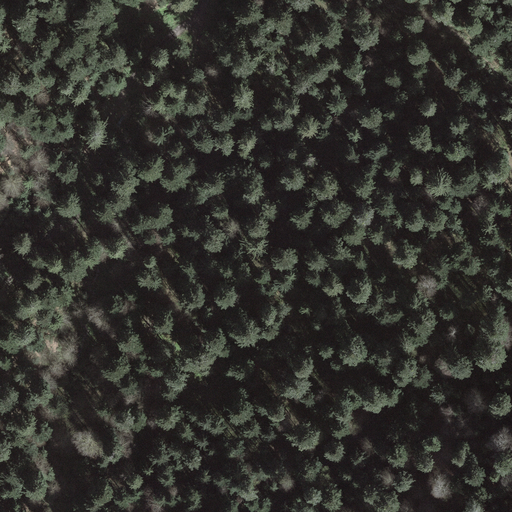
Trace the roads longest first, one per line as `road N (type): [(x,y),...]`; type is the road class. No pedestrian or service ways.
road 1 (track): [(146,511),(152,374),(139,223),(207,0)]
road 2 (track): [(266,511),(408,386),(464,373),(511,328)]
